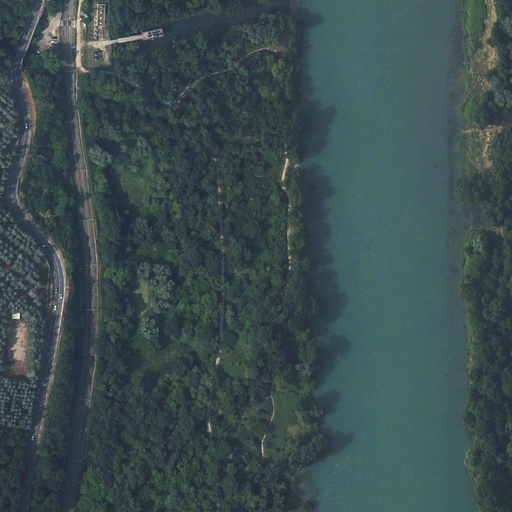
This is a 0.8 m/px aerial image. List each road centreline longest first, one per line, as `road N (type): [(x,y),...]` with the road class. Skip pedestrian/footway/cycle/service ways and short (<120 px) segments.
road 1 (secondary): [(33,18),(15,70),(25,129),(11,196),(50,249),(59,295),(20,511)]
road 2 (track): [(166,102),(216,164),(221,329),(208,413),(219,511)]
road 3 (track): [(146,0),(129,21),(131,37),(177,75),(181,92),(166,102)]
road 4 (track): [(78,23),(84,71),(119,75),(166,102)]
